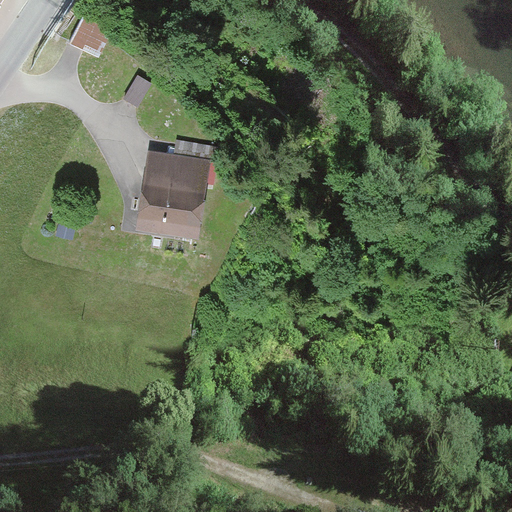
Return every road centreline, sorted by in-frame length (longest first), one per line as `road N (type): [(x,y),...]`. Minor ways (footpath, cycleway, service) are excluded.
road 1 (track): [(0,460),(132,447),(187,453),(379,511)]
road 2 (track): [(297,0),(381,67),(511,235)]
